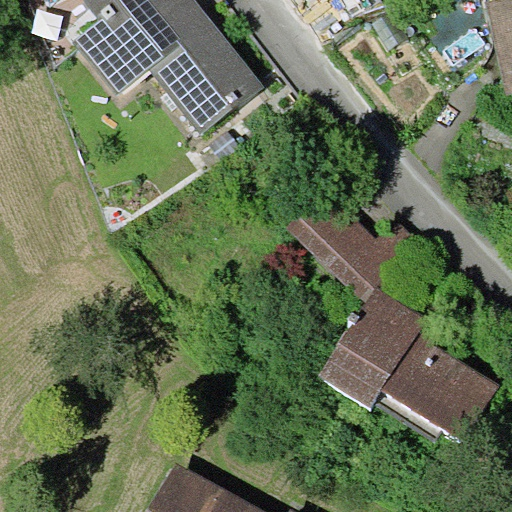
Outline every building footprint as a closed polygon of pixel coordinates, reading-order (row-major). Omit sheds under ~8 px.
[(150,69),(202,135),(264,87),(196,0),(86,0),(85,1),(101,21),(76,40),(118,94),(150,69)] [(511,0),(492,0),(486,1),(506,96),(511,94),(511,0)] [(288,225),(368,301),(378,284),(383,287),(423,246),(395,219),(377,237),(325,187),(288,225)] [(382,388),(463,440),(500,384),(427,337),(437,322),(383,287),(378,284),(368,301),(320,374),(370,406),(382,388)] [(298,511),(290,507),(287,511),(268,511),(175,461),(146,511),(298,511)]
